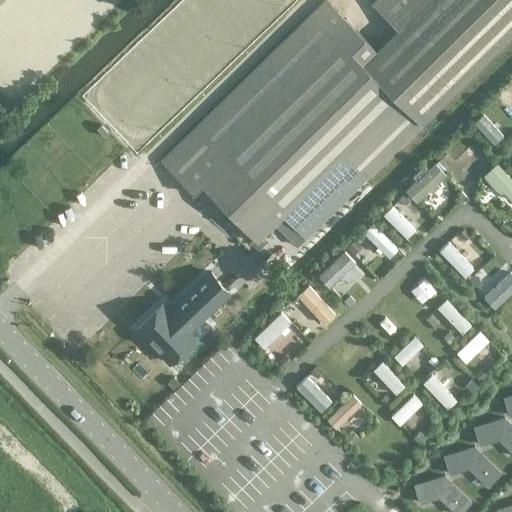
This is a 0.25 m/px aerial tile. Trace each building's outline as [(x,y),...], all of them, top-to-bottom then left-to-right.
[(511,0),(373,0),(370,3),(395,29),(375,49),(327,0),(322,0),(159,161),(192,195),(202,185),(256,242),(283,216),(305,239),(421,125),(511,35),(511,0)] [(504,135),(483,111),(473,121),(494,144),(504,135)] [(445,172),(434,161),(405,189),(416,200),(445,172)] [(511,178),(496,162),(484,174),(511,202),(511,178)] [(410,199),(403,193),(399,197),(406,204),(410,199)] [(415,229),(391,205),(382,214),(406,238),(415,229)] [(398,248),(371,222),(362,231),(390,257),(398,248)] [(471,234),(464,227),(458,232),(465,240),(471,234)] [(361,247),(354,239),(346,247),(353,254),(361,247)] [(474,268),(450,241),(440,250),(464,276),(474,268)] [(356,262),(344,250),(317,276),(329,288),(356,262)] [(161,301),(134,327),(169,364),(196,338),(190,331),(231,291),(210,269),(169,309),(161,301)] [(511,291),(511,272),(511,271),(483,296),(494,308),(511,291)] [(481,280),(476,273),(469,278),(474,285),(481,280)] [(334,313),(307,283),(296,293),(323,323),(334,313)] [(355,302),(349,295),(343,300),(349,307),(355,302)] [(471,324),(446,298),(437,307),(462,333),(471,324)] [(298,310),(291,302),(282,310),(289,318),(298,310)] [(290,322),(280,311),(275,317),(254,337),(263,347),(290,322)] [(455,337),(449,330),(443,336),(450,343),(455,337)] [(488,340),(479,330),(456,352),(465,362),(488,340)] [(401,364),(423,345),(414,335),(393,355),(401,364)] [(292,361),(284,352),(277,358),(285,367),(292,361)] [(404,385),(382,360),(372,369),(395,393),(404,385)] [(322,371),(316,365),(310,370),(316,377),(322,371)] [(487,374),(480,367),(474,374),(481,380),(487,374)] [(456,400),(431,373),(422,382),(447,409),(456,400)] [(331,400),(307,376),(297,386),(321,410),(331,400)] [(478,383),(471,378),(465,385),(472,391),(478,383)] [(421,403),(412,393),(390,415),(399,425),(421,403)] [(361,403),(352,394),(326,418),(335,428),(361,403)] [(478,450),(498,445),(511,460),(511,436),(508,433),(509,432),(508,431),(506,432),(505,433),(503,425),(473,432),(477,451),(478,450)] [(358,436),(352,429),(346,435),(352,442),(358,436)] [(425,437),(419,431),(413,437),(419,444),(425,437)] [(446,478),(467,473),(483,491),(482,492),(483,493),(496,481),(496,480),(495,481),(477,461),(478,460),(477,459),(475,461),(474,461),(472,453),(441,461),(446,479),(446,478)] [(415,506),(435,501),(444,511),(461,511),(465,509),(464,508),(463,509),(445,489),(446,488),(445,487),(444,489),(442,489),(440,481),(410,489),(414,507),(415,507),(415,506)]
